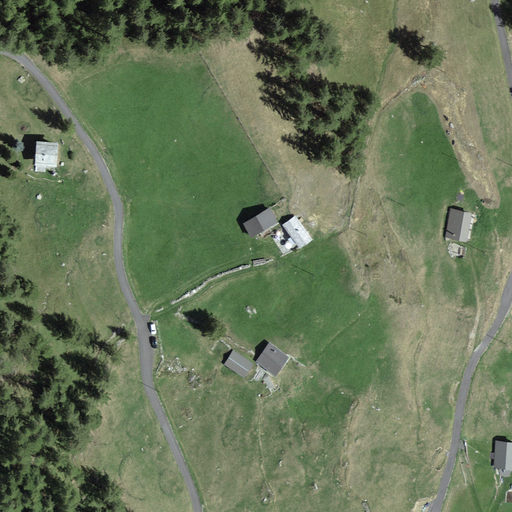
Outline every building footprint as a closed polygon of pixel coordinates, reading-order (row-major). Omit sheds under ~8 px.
[(33,142),(32,163),(52,164),(53,143),(33,142)] [(266,207),(240,222),(249,237),(274,222),(266,207)] [(447,209),(443,238),(462,241),(466,212),(447,209)] [(291,217),(279,226),(293,248),(306,239),(291,217)] [(283,357),(266,345),(254,362),(271,374),(283,357)] [(228,352),(220,365),(240,377),(248,364),(228,352)] [(493,441),(490,468),(508,469),(511,442),(493,441)]
